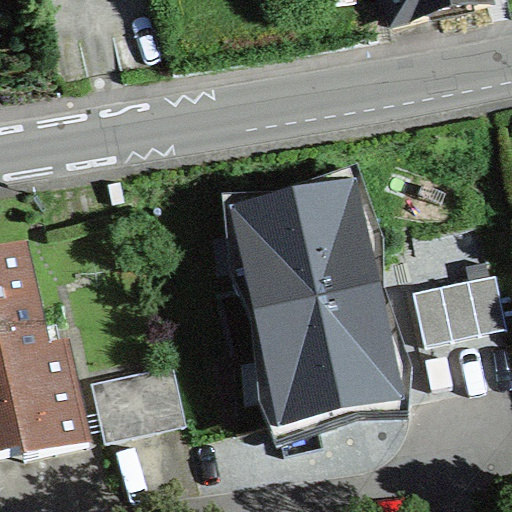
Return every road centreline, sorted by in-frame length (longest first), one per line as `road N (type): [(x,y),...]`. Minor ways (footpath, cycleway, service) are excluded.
road 1 (tertiary): [(511,67),(0,152)]
road 2 (residential): [(450,456),(356,495),(226,511)]
